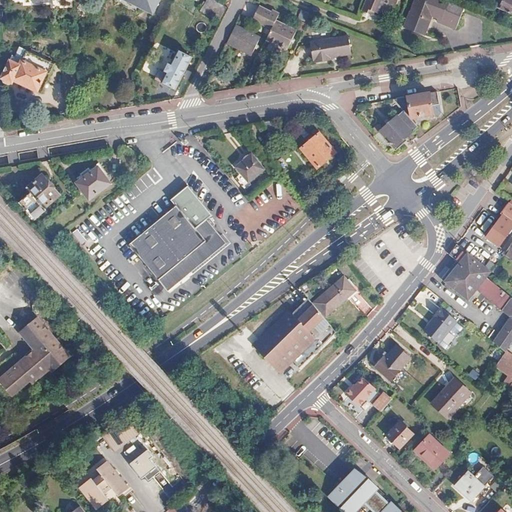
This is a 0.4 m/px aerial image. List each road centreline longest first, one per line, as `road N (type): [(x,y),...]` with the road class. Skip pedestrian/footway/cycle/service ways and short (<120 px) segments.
road 1 (primary): [(0,464),(125,389),(267,286)]
road 2 (residential): [(311,391),(428,265),(435,236)]
road 3 (residential): [(191,116),(0,146)]
road 4 (residential): [(439,511),(311,391)]
road 5 (residential): [(186,511),(311,391)]
road 6 (primary): [(267,286),(410,197)]
road 7 (primary): [(393,176),(267,286)]
road 8 (residential): [(467,66),(323,91),(317,100)]
road 9 (residential): [(333,110),(349,96),(466,80),(467,66)]
road 10 (primary): [(511,82),(393,176)]
road 11 (primary): [(410,197),(511,112)]
road 12 (residential): [(317,100),(191,116)]
road 13 (residential): [(237,0),(195,86),(191,116)]
